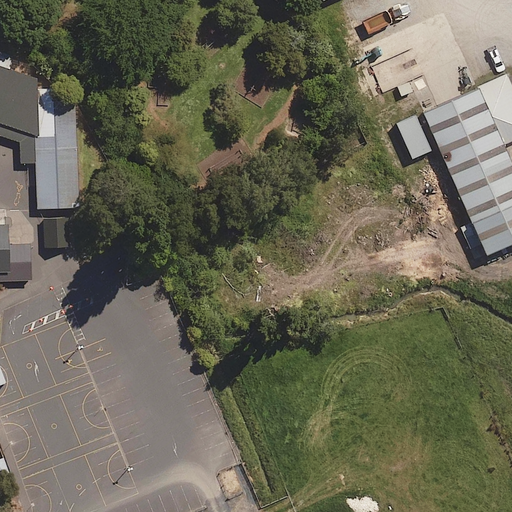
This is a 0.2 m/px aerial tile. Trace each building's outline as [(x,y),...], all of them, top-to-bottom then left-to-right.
[(0,97),(14,55),(0,50),(0,97)] [(511,57),(429,95),(492,237),(511,227),(511,127),(510,123),(511,121),(511,57)] [(431,153),(415,116),(396,124),(412,161),(431,153)] [(79,133),(28,133),(28,210),(79,210),(79,133)] [(68,220),(43,221),(44,250),(69,250),(68,220)] [(33,232),(0,231),(0,286),(33,286),(33,232)]
